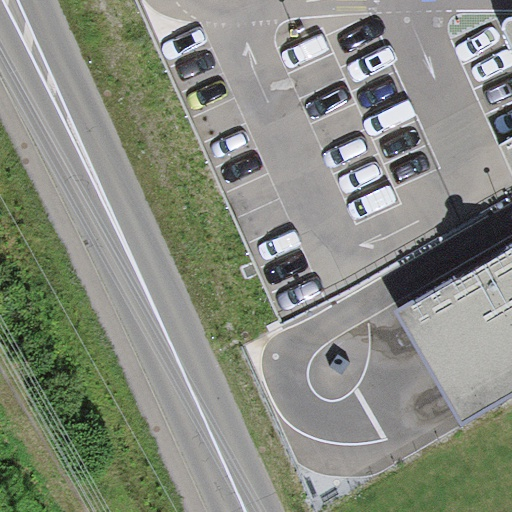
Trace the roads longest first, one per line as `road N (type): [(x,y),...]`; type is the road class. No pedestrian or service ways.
road 1 (secondary): [(251,511),(6,0)]
road 2 (track): [(0,381),(103,511)]
